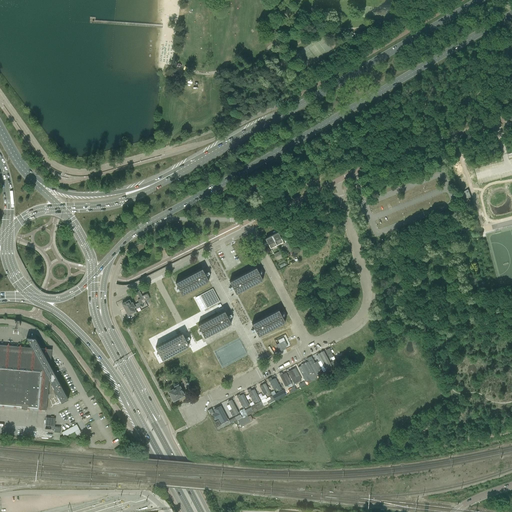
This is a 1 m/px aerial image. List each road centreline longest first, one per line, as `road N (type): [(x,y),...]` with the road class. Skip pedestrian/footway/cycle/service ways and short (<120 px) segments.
road 1 (primary): [(155,219),(511,15)]
road 2 (primary): [(481,0),(191,167)]
road 3 (residential): [(308,346),(348,328),(366,302),(336,180)]
road 4 (unclassified): [(336,180),(511,115)]
road 5 (primary): [(191,167),(96,195),(29,178)]
road 6 (residential): [(187,426),(181,413),(308,346)]
road 7 (primary): [(191,167),(122,200),(59,207)]
road 8 (residential): [(308,346),(246,222)]
road 9 (residential): [(126,291),(246,222)]
road 10 (primary): [(28,296),(71,324),(125,392)]
road 11 (primary): [(125,392),(190,511)]
road 12 (tertiary): [(125,392),(182,511)]
road 13 (tertiary): [(207,511),(155,412),(140,400)]
road 14 (primary): [(200,511),(140,400)]
